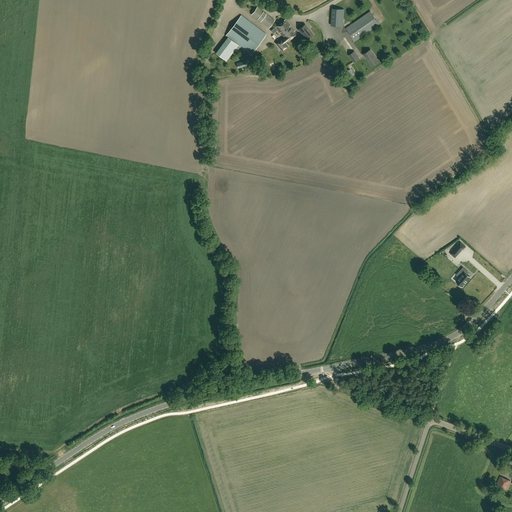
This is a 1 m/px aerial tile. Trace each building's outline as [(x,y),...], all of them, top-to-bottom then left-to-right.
[(268,27),(274,20),(257,7),(252,15),(268,27)] [(343,26),(344,9),(332,8),(331,25),(343,26)] [(355,41),(379,24),(370,11),(346,28),(355,41)] [(251,54),(266,35),(241,15),(226,35),(251,54)] [(287,41),(297,34),(285,19),(276,27),(283,36),(284,38),(277,44),(283,51),(288,47),(285,43),(287,41)] [(307,40),(313,35),(305,25),(299,30),(307,40)] [(227,37),(225,40),(216,53),(226,61),(236,48),(238,45),(227,37)] [(372,66),(378,61),(370,50),(364,54),(372,66)] [(354,62),(360,58),(354,51),(348,55),(354,62)] [(238,69),(250,65),(248,60),(237,63),(238,69)] [(461,242),(455,248),(460,252),(463,249),(463,250),(466,247),(461,242)] [(464,273),(456,281),(462,287),(468,280),(468,281),(471,278),(466,274),(468,272),(463,268),(461,270),(464,273)] [(491,271),(487,276),(498,286),(503,281),(491,271)] [(473,292),(479,299),(488,290),(476,277),(466,287),(471,293),(473,292)] [(507,489),(510,481),(503,478),(501,483),(498,482),(497,485),(507,489)]
